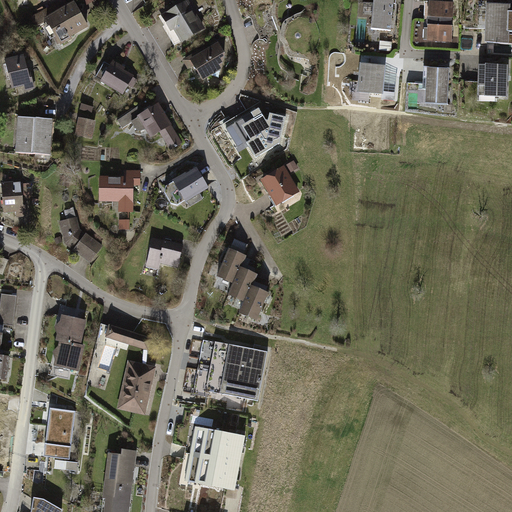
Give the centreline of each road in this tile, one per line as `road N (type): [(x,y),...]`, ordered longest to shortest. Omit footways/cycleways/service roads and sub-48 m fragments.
road 1 (residential): [(46,259),(9,511)]
road 2 (residential): [(190,122),(229,203),(185,319)]
road 3 (residential): [(185,319),(151,511)]
road 4 (residential): [(46,259),(111,302),(185,319)]
road 5 (residential): [(190,122),(236,90),(243,75),(229,0)]
road 6 (residential): [(116,0),(190,122)]
